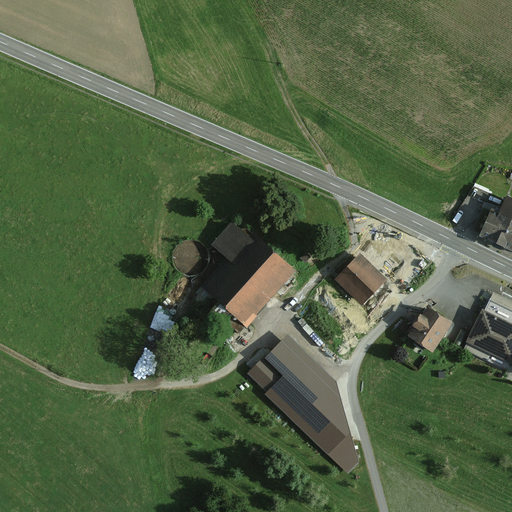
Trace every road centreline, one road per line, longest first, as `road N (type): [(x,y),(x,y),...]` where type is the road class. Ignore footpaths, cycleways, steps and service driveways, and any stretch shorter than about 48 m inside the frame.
road 1 (primary): [(463,247),(0,43)]
road 2 (track): [(0,347),(59,378),(104,389),(219,377),(292,303),(355,261),(357,243),(336,188)]
road 3 (unclassified): [(463,247),(357,361),(354,404),(383,511)]
